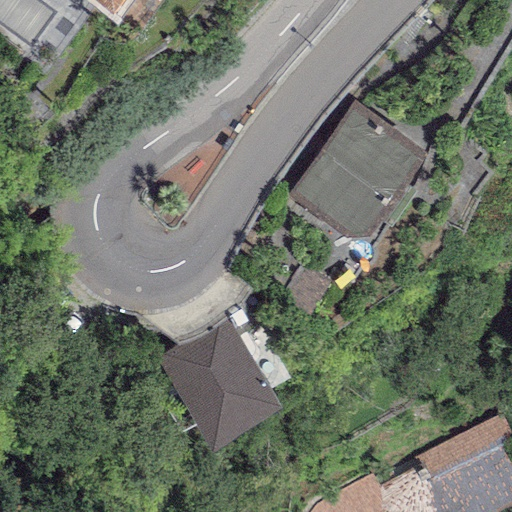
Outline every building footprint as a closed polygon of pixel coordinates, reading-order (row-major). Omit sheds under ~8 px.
[(93,0),(113,15),(124,0),(93,0)] [(424,153),(355,100),(287,196),(345,238),(368,237),(424,153)] [(227,318),(156,359),(212,453),(282,412),(227,318)] [(511,437),(502,415),(419,457),(423,464),(380,489),(389,510),(385,511),(503,511),(511,507),(511,437)] [(385,511),(389,510),(380,489),(372,479),(348,492),(315,511),(313,511),(385,511)]
